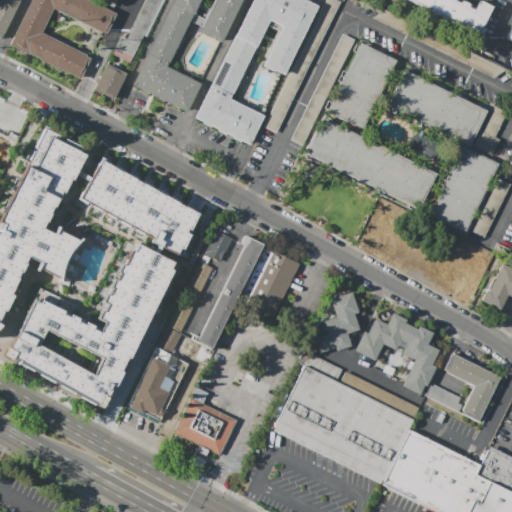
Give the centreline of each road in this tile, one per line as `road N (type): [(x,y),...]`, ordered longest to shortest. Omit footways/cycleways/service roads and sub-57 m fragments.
road 1 (residential): [(439,313),(0,69)]
road 2 (primary): [(144,467),(0,387)]
